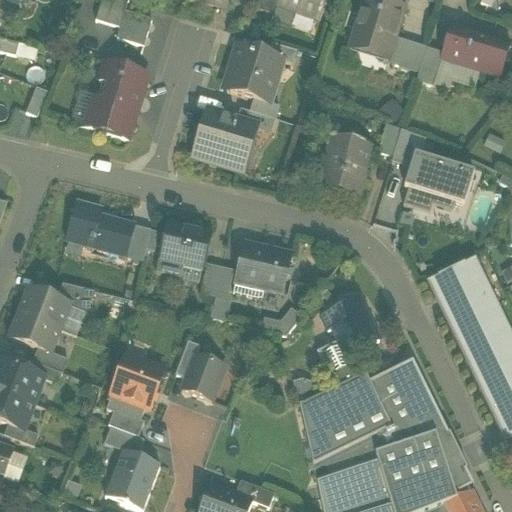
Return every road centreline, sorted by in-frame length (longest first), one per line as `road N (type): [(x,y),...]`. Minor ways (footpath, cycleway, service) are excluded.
road 1 (residential): [(147,183),(332,221),(382,258),(508,511)]
road 2 (unknown): [(382,258),(359,54)]
road 3 (residential): [(147,183),(194,35)]
road 4 (residential): [(42,162),(0,275)]
